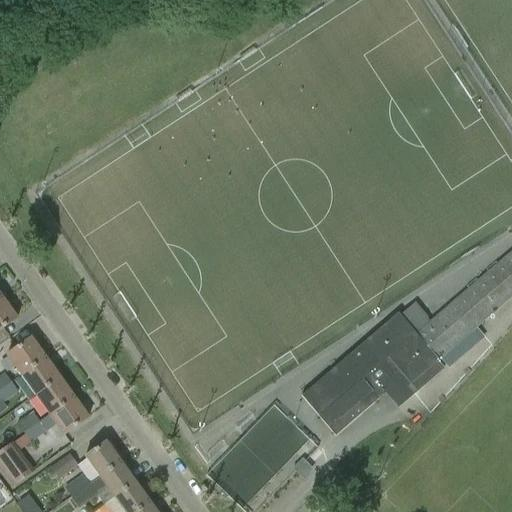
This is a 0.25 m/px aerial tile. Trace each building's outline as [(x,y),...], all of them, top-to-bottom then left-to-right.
[(334,435),(376,399),(384,393),(397,408),(443,369),(436,361),(511,296),(511,251),(415,335),(411,331),(427,318),(414,303),(399,316),(397,314),(301,396),(334,435)] [(0,330),(16,319),(2,299),(0,300),(0,330)] [(30,338),(5,356),(20,377),(45,359),(30,338)] [(45,359),(20,377),(34,397),(59,379),(45,359)] [(4,373),(0,376),(0,390),(11,383),(4,373)] [(59,379),(34,397),(48,416),(73,399),(59,379)] [(11,383),(0,390),(0,401),(2,404),(18,392),(11,383)] [(39,423),(23,434),(30,443),(45,432),(54,425),(63,437),(88,419),(73,399),(48,416),(39,423)] [(32,412),(16,424),(23,434),(39,423),(32,412)] [(98,479),(119,463),(105,443),(83,458),(98,479)] [(0,453),(0,479),(7,490),(30,474),(30,473),(10,446),(0,453)] [(68,455),(49,468),(58,480),(77,467),(68,455)] [(302,480),(312,470),(301,459),(291,470),(302,480)] [(113,499),(134,484),(119,463),(98,479),(90,485),(71,498),(78,508),(105,488),(113,499)] [(63,488),(71,498),(90,485),(82,474),(63,488)] [(122,511),(136,511),(148,504),(134,484),(113,499),(122,511)]
